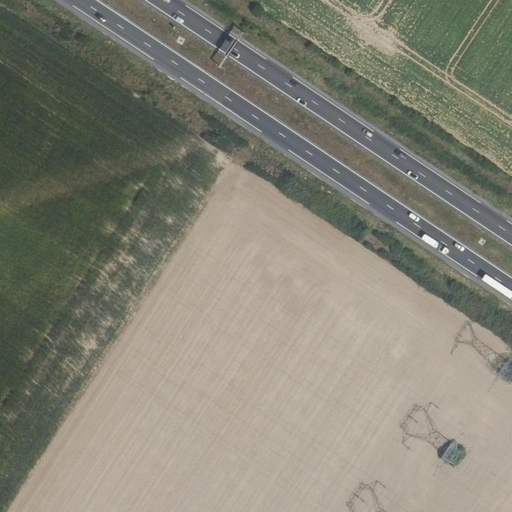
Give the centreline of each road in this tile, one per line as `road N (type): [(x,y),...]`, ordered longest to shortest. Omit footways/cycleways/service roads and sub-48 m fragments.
road 1 (motorway): [(71,0),(511,293)]
road 2 (motorway): [(511,233),(160,0)]
